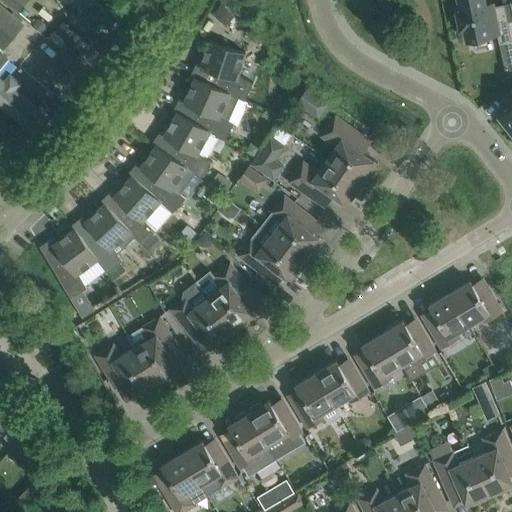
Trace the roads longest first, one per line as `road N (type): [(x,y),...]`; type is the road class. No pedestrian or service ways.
road 1 (residential): [(457,114),(309,310),(292,344)]
road 2 (residential): [(0,214),(176,0)]
road 3 (residential): [(292,344),(511,216)]
road 4 (residential): [(89,454),(292,344)]
road 5 (residential): [(457,114),(350,56),(321,0)]
road 6 (residential): [(89,454),(39,374),(0,330)]
